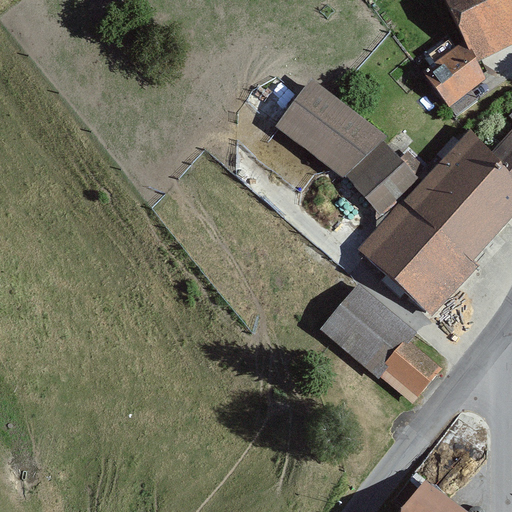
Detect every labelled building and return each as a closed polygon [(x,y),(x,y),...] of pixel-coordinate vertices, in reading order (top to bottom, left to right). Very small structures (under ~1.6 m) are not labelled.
[(511,0),(441,0),(463,45),(475,64),(511,46),(511,0)] [(447,111),(485,82),(459,48),(421,77),(447,111)] [(310,84),(275,133),(346,183),(381,134),(310,84)] [(418,97),(401,115),(437,148),(453,130),(418,97)] [(440,161),(511,221),(511,135),(492,159),(468,133),(440,161)] [(379,222),(417,182),(383,149),(345,188),(379,222)] [(402,207),(475,268),(511,223),(511,221),(440,161),(402,207)] [(360,258),(433,318),(475,268),(402,207),(360,258)] [(417,335),(357,285),(319,331),(379,381),(380,380),(413,407),(442,370),(409,345),(417,335)] [(470,511),(425,479),(401,511),(470,511)]
